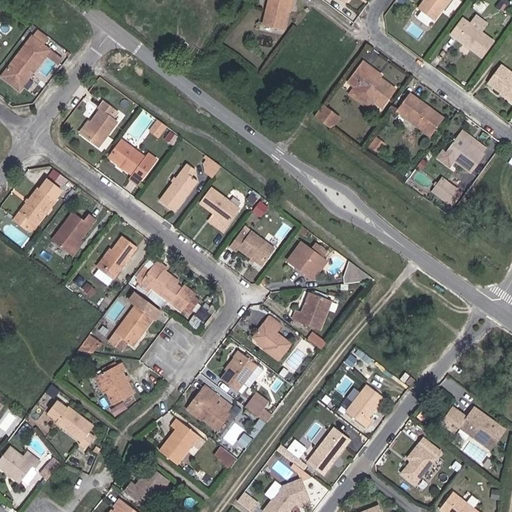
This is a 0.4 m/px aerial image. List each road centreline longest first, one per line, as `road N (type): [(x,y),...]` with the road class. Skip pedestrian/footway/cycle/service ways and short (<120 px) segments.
road 1 (tertiary): [(114,30),(497,310)]
road 2 (residential): [(39,135),(233,280),(242,304),(204,353),(186,361)]
road 3 (track): [(421,256),(216,511)]
road 4 (residential): [(332,511),(497,310)]
road 5 (residential): [(389,0),(380,22),(387,37),(511,130)]
road 6 (residential): [(39,135),(114,30)]
